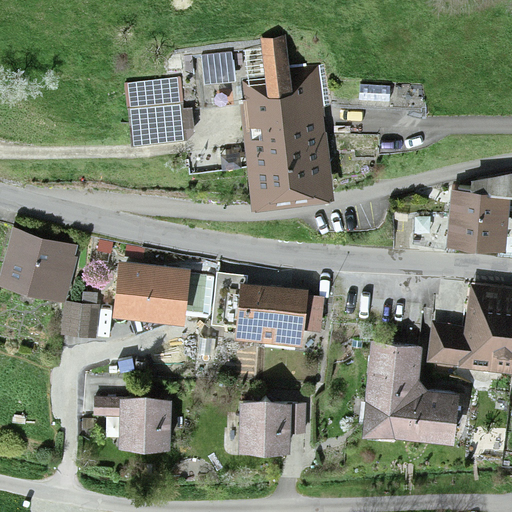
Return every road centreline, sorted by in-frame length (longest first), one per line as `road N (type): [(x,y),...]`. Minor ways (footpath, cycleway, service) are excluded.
road 1 (unclassified): [(0,203),(39,219),(265,257),(511,277)]
road 2 (track): [(0,151),(134,153),(184,148),(232,131),(331,121),(511,125)]
road 3 (residential): [(0,490),(126,511)]
